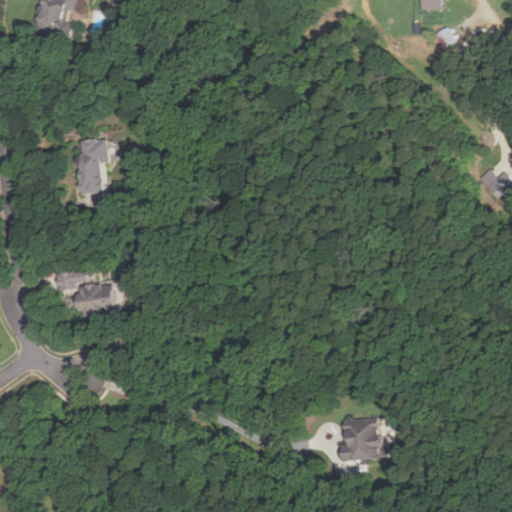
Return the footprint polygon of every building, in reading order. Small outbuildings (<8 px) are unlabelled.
[(47,0),(41,25),(72,34),(81,0),(47,0)] [(447,0),(426,0),(426,8),(447,9),(447,0)] [(114,138),(91,140),(92,152),(82,153),(85,193),(113,191),(111,161),(116,160),(114,138)] [(511,173),(510,170),(498,176),(493,166),(472,176),(482,198),(511,182),(511,173)] [(130,315),(129,283),(94,284),(94,271),(63,272),(64,290),(84,289),(85,316),(130,315)] [(107,395),(139,402),(142,389),(109,382),(107,395)] [(391,425),(383,425),(383,418),(343,420),(344,463),(385,462),(385,449),(392,449),(391,425)]
